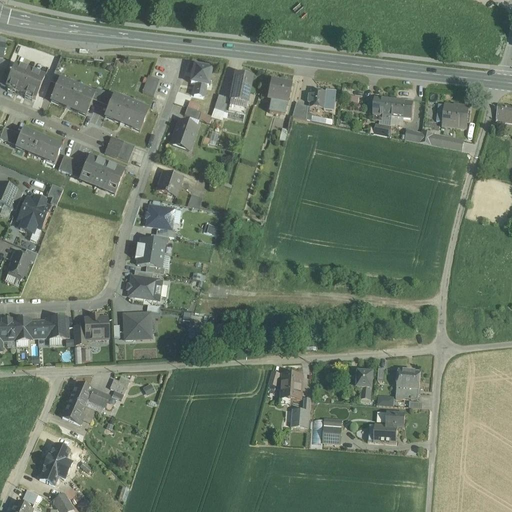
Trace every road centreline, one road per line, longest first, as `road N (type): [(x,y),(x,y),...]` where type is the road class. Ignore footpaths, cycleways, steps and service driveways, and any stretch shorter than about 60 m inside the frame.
road 1 (primary): [(496,82),(0,17)]
road 2 (residential): [(440,350),(59,373)]
road 3 (residential): [(0,306),(93,301),(102,293),(174,71)]
road 4 (residential): [(440,350),(454,233),(496,82)]
road 5 (residential): [(427,511),(440,350)]
road 6 (residential): [(59,373),(2,511)]
